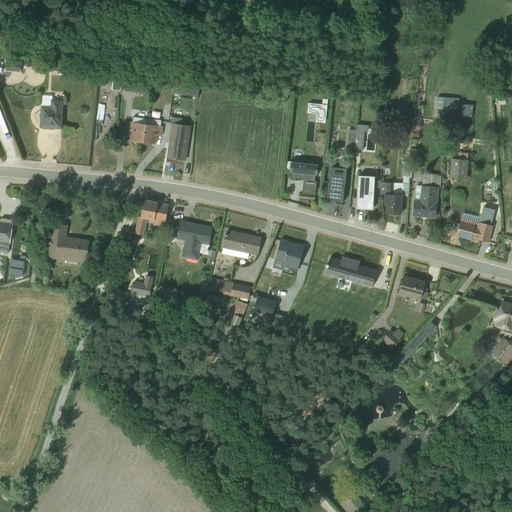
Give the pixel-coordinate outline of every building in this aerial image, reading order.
[(0,54),(13,55),(14,44),(3,43),(3,39),(0,38),(0,54)] [(5,71),(20,73),(21,63),(6,61),(5,69),(5,71)] [(53,72),(64,72),(64,64),(54,63),(53,72)] [(115,90),(143,95),(142,98),(146,98),(150,76),(131,73),(130,77),(128,77),(128,80),(116,78),(115,90)] [(150,85),(158,86),(159,75),(152,74),(150,85)] [(172,93),(197,97),(199,86),(173,82),(172,93)] [(443,98),(437,97),(435,121),(454,123),(455,118),(454,118),(454,116),(457,116),(457,113),(458,114),(459,99),(443,97),(443,98)] [(315,123),(325,123),(327,100),(322,99),(322,105),(308,104),(307,114),(316,115),(315,123)] [(41,127),(60,128),(62,101),(51,100),(50,108),(42,107),(41,127)] [(143,142),(146,119),(133,117),(132,123),(129,122),(128,131),(133,132),(132,141),(143,142)] [(143,142),(155,144),(156,136),(162,137),(163,127),(160,127),(161,121),(146,118),(146,119),(143,142)] [(167,158),(185,160),(190,127),(173,123),(167,158)] [(450,177),(467,179),(468,160),(451,159),(450,177)] [(302,194),(315,195),(316,182),(314,181),(315,176),(317,176),(318,165),(313,164),(313,162),(293,160),(293,162),(291,162),(290,173),(292,173),(291,180),(295,180),(295,181),(300,181),(300,180),(303,181),(302,194)] [(393,195),(401,196),(408,196),(409,162),(402,162),(402,170),(401,170),(401,179),(403,179),(402,184),(393,183),(393,195)] [(326,201),(343,203),(346,169),(330,167),(326,201)] [(419,217),(435,218),(438,175),(423,174),(422,186),(421,186),(416,186),(414,200),(412,217),(419,217)] [(357,209),(372,210),(374,177),(358,176),(357,209)] [(386,214),(400,215),(401,196),(393,195),(393,183),(385,183),(385,194),(384,205),(387,205),(386,214)] [(164,228),(168,205),(144,200),(140,217),(138,217),(135,234),(137,234),(136,237),(141,238),(141,235),(144,236),(147,220),(154,221),(153,226),(164,228)] [(471,238),(488,243),(492,226),(491,226),(494,214),(482,211),(480,218),(462,213),(459,224),(457,223),(453,226),(452,229),(454,232),(457,233),(456,236),(470,240),(471,238)] [(0,252),(8,254),(12,220),(1,219),(0,219),(0,252)] [(209,245),(212,228),(180,221),(176,239),(184,241),(181,257),(198,260),(199,253),(207,254),(209,245)] [(48,259),(85,264),(89,240),(65,237),(66,226),(52,225),(48,259)] [(223,248),(257,255),(261,238),(226,231),(223,248)] [(290,271),(296,273),(304,247),(296,244),(296,245),(287,243),(287,242),(280,240),(273,268),(289,273),(290,271)] [(7,280),(22,276),(25,256),(20,255),(19,260),(10,259),(7,280)] [(358,266),(359,262),(342,257),(340,261),(329,258),(328,265),(326,264),(325,267),(327,267),(325,274),(372,287),(376,272),(358,266)] [(32,275),(40,276),(41,263),(33,262),(32,275)] [(398,294),(420,300),(420,299),(426,300),(428,293),(426,292),(427,289),(423,287),(425,282),(403,276),(398,294)] [(248,300),(251,287),(203,277),(200,290),(231,296),(230,297),(248,300)] [(253,311),(283,320),(285,317),(273,313),(276,301),(257,296),(253,311)] [(236,301),(224,333),(235,337),(247,305),(236,301)] [(511,307),(511,305),(501,302),(499,310),(495,308),(492,320),(493,320),(492,322),(494,322),(493,326),(498,328),(498,329),(500,329),(499,333),(511,336),(511,307)] [(416,312),(423,314),(425,305),(418,303),(416,312)] [(202,323),(211,325),(215,306),(205,304),(202,323)] [(277,329),(283,320),(253,311),(249,322),(277,329)] [(422,330),(428,335),(436,327),(430,321),(422,330)] [(381,340),(391,349),(400,339),(404,334),(398,329),(394,333),(390,330),(381,340)] [(511,356),(511,346),(509,344),(497,359),(499,360),(497,362),(502,366),(504,364),(505,365),(511,356)] [(384,373),(388,377),(401,362),(397,358),(384,373)] [(471,407),(465,402),(461,405),(457,402),(423,443),(426,446),(421,452),(425,456),(448,433),(455,424),(456,424),(471,407)] [(212,443),(200,434),(191,445),(202,455),(212,443)] [(488,443),(492,446),(497,437),(493,434),(488,443)] [(481,453),(486,456),(491,447),(486,445),(481,453)] [(223,482),(202,460),(196,466),(216,488),(223,482)] [(326,469),(331,473),(338,466),(333,462),(326,469)] [(236,463),(220,471),(224,478),(239,470),(236,463)] [(336,506),(342,511),(365,511),(367,511),(352,493),(347,497),(346,497),(336,506)]
